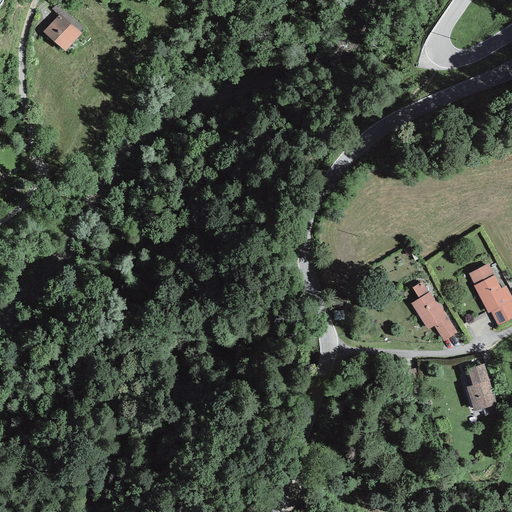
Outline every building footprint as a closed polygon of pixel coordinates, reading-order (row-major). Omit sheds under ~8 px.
[(84,26),(55,4),(52,9),(58,15),(79,32),(84,26)] [(58,15),(43,32),(65,52),(81,33),(79,32),(58,15)] [(498,326),(511,318),(511,298),(506,287),(501,289),(488,264),(469,274),(475,286),(474,287),(488,314),(491,313),(498,326)] [(428,331),(434,327),(444,342),(457,333),(439,304),(436,305),(422,282),(412,288),(419,299),(411,304),(428,331)] [(474,412),(497,405),(484,364),(467,370),(472,386),(466,388),(474,412)]
